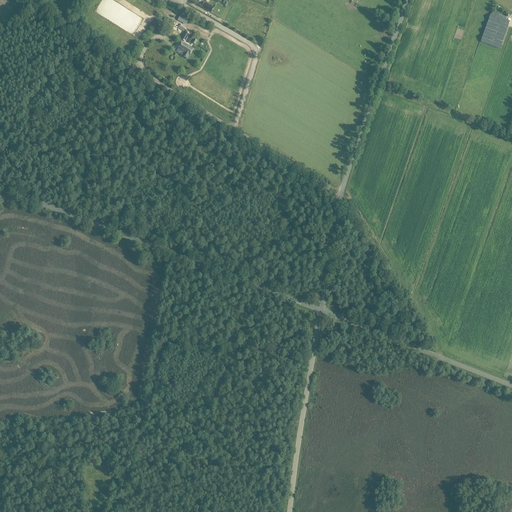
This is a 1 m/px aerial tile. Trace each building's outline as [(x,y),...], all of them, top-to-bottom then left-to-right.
[(204,2),(201,6),(210,12),(213,8),(204,2)] [(131,56),(153,20),(145,15),(143,19),(144,19),(140,24),(137,30),(133,35),(125,47),(126,48),(124,51),(131,56)] [(510,21),(490,15),(480,42),(500,49),(510,21)] [(186,42),(190,35),(185,32),(181,39),(186,42)] [(193,49),(182,42),(178,49),(185,53),(183,57),(187,59),(189,56),(193,49)]
